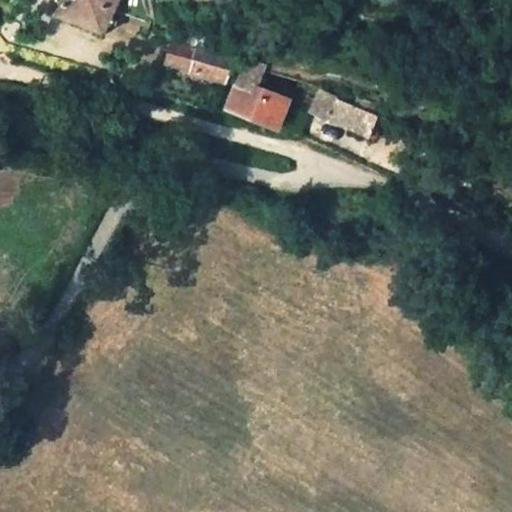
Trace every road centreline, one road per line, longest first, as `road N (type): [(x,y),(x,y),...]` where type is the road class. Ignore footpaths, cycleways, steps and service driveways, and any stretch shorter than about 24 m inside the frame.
road 1 (unclassified): [(413,191),(362,200),(202,165),(124,197),(0,377)]
road 2 (track): [(0,72),(413,191)]
